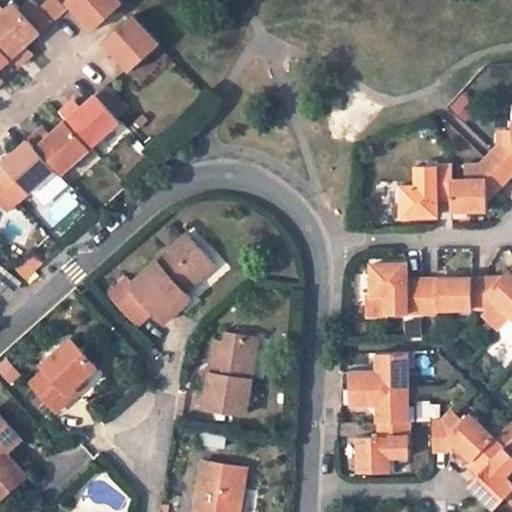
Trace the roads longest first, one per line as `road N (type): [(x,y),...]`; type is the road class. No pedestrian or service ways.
road 1 (residential): [(46,298),(156,193),(200,173),(263,184),(296,211),(313,244)]
road 2 (residential): [(313,244),(319,303),(312,486)]
road 3 (residential): [(313,244),(511,228)]
road 4 (residential): [(148,511),(173,364)]
road 5 (residential): [(456,487),(312,486)]
